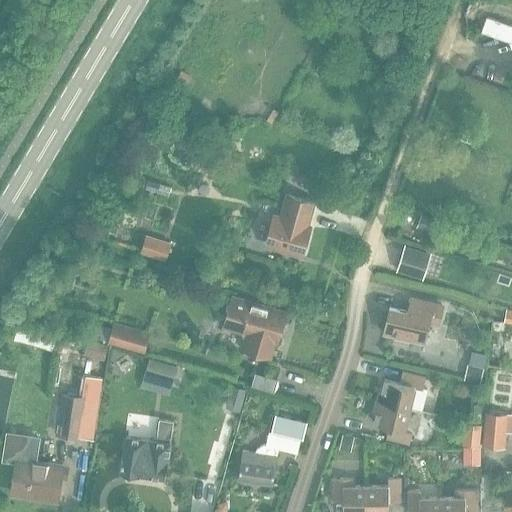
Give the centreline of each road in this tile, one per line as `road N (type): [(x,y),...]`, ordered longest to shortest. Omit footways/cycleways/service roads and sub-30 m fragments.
road 1 (track): [(359,280),(465,0)]
road 2 (secondary): [(0,221),(132,0)]
road 3 (residential): [(297,511),(354,342),(359,280)]
